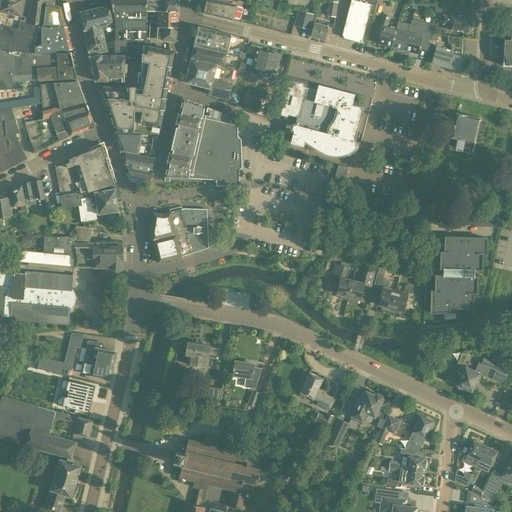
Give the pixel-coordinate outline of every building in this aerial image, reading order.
[(0,0),(0,48),(28,54),(32,31),(35,32),(36,25),(27,24),(20,22),(23,0),(0,0)] [(36,25),(41,26),(44,27),(44,25),(45,4),(45,0),(44,0),(31,0),(27,24),(36,25)] [(138,41),(140,41),(146,41),(146,12),(158,12),(165,12),(165,0),(146,0),(110,0),(111,1),(113,11),(115,24),(115,29),(115,40),(115,41),(138,41)] [(165,12),(178,13),(178,12),(178,0),(165,0),(165,12)] [(218,1),(219,0),(217,0),(204,0),(201,12),(232,20),(233,19),(238,20),(240,19),(242,8),(242,7),(218,1)] [(343,38),(361,42),(361,43),(362,41),(361,41),(368,14),(372,15),(376,1),(388,4),(388,0),(350,0),(342,35),(343,38)] [(335,17),(337,2),(329,2),(327,16),(335,17)] [(45,4),(44,25),(64,25),(60,8),(45,4)] [(83,30),(101,26),(115,24),(113,11),(112,11),(111,5),(80,12),(83,30)] [(297,10),(294,25),(310,29),(312,23),(314,14),(297,10)] [(158,27),(177,28),(177,26),(178,13),(165,12),(158,12),(158,27)] [(377,44),(391,47),(395,29),(387,27),(389,16),(382,14),(378,30),(376,29),(374,38),(378,39),(377,44)] [(469,24),(469,15),(444,14),(443,25),(451,26),(450,31),(468,32),(468,29),(470,29),(470,25),(469,24)] [(504,28),(508,29),(507,34),(509,34),(509,40),(503,40),(501,66),(511,66),(511,14),(509,15),(508,20),(504,20),(504,28)] [(414,19),(412,20),(404,51),(417,54),(419,48),(427,50),(432,24),(414,19)] [(395,29),(391,47),(404,51),(412,20),(411,21),(410,25),(398,22),(396,30),(395,29)] [(162,39),(175,40),(177,28),(158,27),(155,27),(155,22),(150,22),(149,38),(157,39),(162,39)] [(325,40),(328,27),(314,23),(310,36),(325,40)] [(35,54),(41,53),(41,55),(68,54),(68,49),(71,49),(66,27),(64,27),(64,25),(44,25),(44,27),(41,26),(41,46),(35,46),(35,54)] [(101,26),(83,30),(84,31),(88,52),(89,55),(107,52),(101,26)] [(194,46),(226,54),(226,53),(227,51),(211,47),(215,31),(198,27),(194,46)] [(230,35),(215,31),(211,47),(227,51),(230,35)] [(460,72),(463,58),(461,57),(462,39),(447,36),(449,44),(451,44),(451,54),(444,53),(445,49),(436,47),(432,64),(460,72)] [(137,65),(138,41),(115,41),(115,53),(122,52),(121,56),(101,56),(101,54),(89,56),(95,81),(96,81),(107,82),(124,82),(124,70),(126,70),(127,64),(137,65)] [(142,133),(158,135),(160,128),(166,98),(165,98),(169,77),(173,52),(174,52),(174,51),(149,46),(149,41),(146,41),(140,41),(140,46),(141,46),(140,88),(103,87),(101,90),(107,110),(114,132),(115,132),(115,133),(128,132),(142,133)] [(224,65),(226,54),(194,46),(191,58),(217,65),(217,63),(224,65)] [(41,55),(35,56),(0,49),(0,89),(13,89),(12,76),(37,74),(38,80),(39,81),(76,78),(70,53),(68,54),(41,55)] [(258,69),(262,70),(266,52),(257,50),(251,72),(257,74),(258,69)] [(275,73),(279,56),(266,52),(262,70),(266,71),(265,76),(270,77),(272,72),(275,73)] [(233,69),(217,65),(191,58),(185,82),(210,89),(208,94),(228,99),(230,90),(231,90),(232,83),(227,82),(228,79),(230,80),(233,69)] [(304,143),(310,145),(312,146),(317,149),(323,153),(326,154),(330,155),(333,155),(337,156),(340,155),(344,154),(345,154),(349,155),(350,152),(353,150),(354,148),(355,146),(355,143),(354,141),(354,139),(362,108),(351,105),(354,95),(318,85),(317,91),(302,87),(303,83),(289,80),(280,115),(287,117),(288,115),(297,117),(295,125),(293,126),(292,127),(292,130),(293,131),(290,143),(303,146),(304,143)] [(40,84),(40,90),(41,103),(43,119),(62,116),(61,111),(60,111),(60,109),(84,102),(84,103),(85,103),(77,82),(53,83),(40,84)] [(244,110),(250,96),(241,93),(236,107),(244,110)] [(238,171),(241,168),(241,151),(240,140),(237,137),(237,126),(229,124),(231,117),(224,114),(223,115),(220,114),(220,113),(207,107),(206,111),(203,111),(204,107),(182,98),(179,112),(177,111),(174,125),(176,126),(170,150),(169,150),(166,164),(167,164),(164,177),(216,180),(216,186),(235,185),(235,184),(238,181),(239,181),(238,171)] [(34,154),(46,148),(59,141),(70,135),(93,126),(89,112),(88,112),(85,105),(61,111),(62,116),(43,119),(25,122),(34,154)] [(18,134),(13,119),(10,109),(0,110),(0,169),(1,172),(13,166),(12,165),(14,161),(23,156),(19,147),(15,135),(18,134)] [(448,145),(464,149),(472,151),(474,143),(477,129),(483,131),(485,122),(479,120),(480,119),(456,114),(451,137),(450,137),(448,145)] [(128,132),(115,133),(119,142),(122,140),(151,145),(152,139),(142,137),(142,133),(128,132)] [(122,140),(119,142),(123,151),(124,151),(138,153),(149,155),(151,145),(122,140)] [(114,185),(108,168),(106,160),(102,146),(68,159),(69,162),(55,168),(61,196),(60,196),(62,208),(79,206),(82,205),(81,197),(86,196),(85,194),(94,191),(114,185)] [(149,181),(154,159),(125,154),(126,165),(132,177),(143,180),(149,181)] [(345,178),(348,167),(337,165),(336,168),(333,178),(331,187),(342,190),(345,178)] [(142,185),(143,180),(132,177),(129,172),(125,174),(130,182),(142,185)] [(27,204),(35,202),(34,199),(36,199),(44,197),(40,180),(33,182),(27,183),(23,185),(27,204)] [(13,207),(20,205),(21,211),(18,211),(19,215),(27,213),(26,210),(25,204),(21,186),(10,192),(13,207)] [(95,215),(118,211),(115,189),(94,192),(94,191),(85,194),(86,196),(81,197),(82,205),(79,206),(81,221),(96,219),(95,215)] [(0,220),(1,220),(0,217),(11,215),(8,197),(0,198),(0,220)] [(184,209),(179,210),(162,213),(155,213),(154,213),(153,213),(150,232),(158,263),(163,261),(182,257),(182,256),(192,253),(192,250),(204,246),(205,249),(208,248),(206,210),(184,209)] [(498,227),(501,216),(479,216),(479,227),(498,227)] [(90,242),(91,228),(75,227),(74,240),(90,242)] [(44,253),(74,255),(74,243),(74,237),(44,236),(44,253)] [(487,238),(445,237),(445,253),(441,252),(440,269),(443,269),(443,276),(435,276),(435,291),(431,291),(431,314),(449,314),(450,310),(473,310),(473,295),(477,295),(477,279),(474,279),(475,272),(482,272),(482,255),(486,255),(487,238)] [(74,243),(74,255),(74,268),(96,268),(109,268),(109,269),(122,269),(122,261),(123,261),(123,247),(122,247),(122,242),(74,243)] [(332,249),(329,259),(331,259),(340,262),(343,252),(332,249)] [(28,262),(29,252),(16,250),(15,261),(28,262)] [(340,298),(347,300),(352,280),(346,279),(350,263),(341,261),(340,265),(334,263),(331,276),(340,278),(336,294),(341,295),(340,298)] [(0,316),(10,317),(10,321),(68,326),(69,315),(73,273),(72,273),(72,275),(58,274),(58,273),(58,274),(44,273),(44,272),(43,272),(43,273),(25,272),(26,271),(25,271),(24,276),(2,274),(2,265),(0,265),(0,316)] [(359,282),(352,280),(347,300),(355,301),(355,299),(360,300),(364,285),(371,287),(374,274),(362,271),(359,282)] [(382,309),(390,311),(395,291),(388,289),(390,281),(383,279),(384,274),(377,272),(373,286),(383,288),(378,305),(382,306),(382,309)] [(395,291),(390,311),(398,313),(399,311),(403,312),(404,307),(407,294),(411,295),(413,287),(405,284),(402,293),(395,291)] [(64,363),(63,368),(71,370),(74,359),(73,359),(75,347),(79,348),(81,342),(82,342),(83,334),(71,333),(69,341),(66,353),(64,363)] [(207,367),(208,357),(217,358),(218,349),(209,348),(210,346),(187,342),(185,355),(188,355),(186,364),(207,367)] [(81,374),(91,376),(91,377),(96,378),(96,377),(110,380),(116,351),(95,347),(94,351),(86,350),(81,374)] [(479,362),(474,371),(465,367),(464,368),(460,366),(457,373),(461,375),(456,385),(458,386),(457,388),(461,390),(463,389),(470,393),(474,384),(476,381),(478,382),(481,376),(493,382),(502,386),(511,363),(511,362),(494,354),(491,362),(483,358),(481,362),(479,362)] [(63,368),(64,363),(36,356),(35,360),(39,361),(38,363),(37,368),(59,374),(61,374),(63,368)] [(253,367),(253,364),(234,361),(232,376),(245,378),(243,387),(255,389),(261,368),(253,367)] [(317,391),(322,379),(309,373),(300,393),(313,399),(317,401),(316,404),(329,411),(335,399),(317,391)] [(74,413),(88,416),(88,414),(87,414),(91,397),(92,397),(95,387),(70,381),(64,407),(67,407),(66,408),(69,409),(69,408),(75,409),(74,413)] [(254,407),(259,393),(252,390),(247,405),(254,407)] [(376,427),(381,428),(384,420),(381,418),(384,412),(378,409),(382,400),(381,397),(376,395),(373,396),(366,392),(362,400),(359,399),(351,416),(361,421),(365,413),(374,417),(374,416),(380,419),(376,427)] [(88,437),(92,421),(66,415),(51,410),(2,396),(0,402),(0,438),(25,446),(71,459),(76,443),(49,434),(50,431),(53,420),(76,426),(74,433),(88,437)] [(320,423),(329,424),(333,416),(327,413),(325,417),(318,413),(315,420),(320,423)] [(394,435),(400,421),(387,415),(384,420),(381,428),(388,432),(394,435)] [(407,438),(409,439),(408,439),(421,445),(425,438),(429,429),(431,430),(434,424),(432,423),(432,422),(431,421),(432,420),(426,417),(426,419),(419,416),(411,433),(410,433),(407,438)] [(337,448),(348,423),(338,419),(327,443),(337,448)] [(382,445),(388,432),(381,428),(375,442),(382,445)] [(257,483),(258,483),(263,480),(264,476),(261,471),(260,471),(260,468),(258,468),(261,457),(217,446),(218,440),(205,436),(203,443),(188,439),(186,448),(184,446),(181,445),(179,446),(178,449),(180,452),(175,451),(172,461),(182,464),(179,477),(178,480),(180,483),(182,484),(185,482),(186,479),(194,481),(192,487),(197,488),(193,504),(198,506),(202,489),(206,490),(207,484),(230,491),(227,506),(243,510),(247,495),(251,495),(254,484),(256,485),(257,483)] [(484,447),(485,446),(479,444),(480,443),(476,441),(475,442),(473,441),(470,449),(468,448),(465,454),(461,461),(475,467),(484,447)] [(491,448),(491,449),(485,446),(484,447),(475,467),(474,469),(478,471),(480,468),(487,472),(490,466),(492,466),(494,460),(493,460),(497,452),(495,451),(495,450),(491,448)] [(389,463),(388,468),(423,472),(424,468),(426,465),(427,462),(425,461),(425,459),(408,457),(407,459),(404,459),(403,465),(389,463)] [(502,475),(499,474),(496,480),(502,483),(511,488),(511,459),(506,470),(504,469),(502,475)] [(59,460),(53,480),(50,490),(52,490),(50,495),(48,495),(44,510),(49,511),(58,511),(64,494),(71,496),(80,466),(70,463),(59,460)] [(423,472),(388,468),(388,472),(398,474),(398,480),(404,481),(404,483),(422,485),(422,484),(424,483),(424,480),(423,478),(423,472)] [(461,483),(466,486),(471,475),(466,472),(461,483)] [(385,486),(395,487),(397,480),(386,478),(385,486)] [(490,478),(481,497),(492,503),(502,483),(496,480),(490,478)] [(407,493),(377,489),(375,501),(382,502),(381,511),(389,511),(414,511),(415,508),(406,507),(407,493)] [(481,497),(479,496),(478,508),(466,506),(464,511),(490,511),(492,503),(481,497)] [(203,511),(205,507),(198,506),(193,504),(187,503),(185,511),(203,511)]
